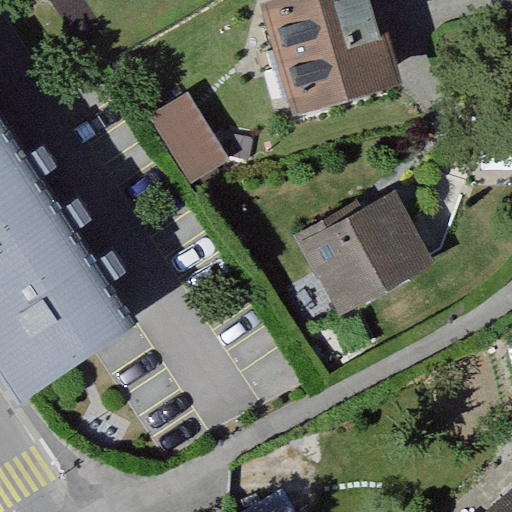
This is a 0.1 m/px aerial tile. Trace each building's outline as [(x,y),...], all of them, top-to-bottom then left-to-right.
[(381,0),(294,0),(273,6),(306,117),(407,87),(381,0)] [(160,109),(196,171),(234,148),(198,86),(160,109)] [(0,129),(0,356),(26,397),(95,352),(129,330),(2,133),(0,129)] [(365,206),(303,239),(316,263),(322,260),(352,314),(443,265),(405,195),(369,214),(365,206)] [(511,511),(511,502),(500,511),(511,511)]
